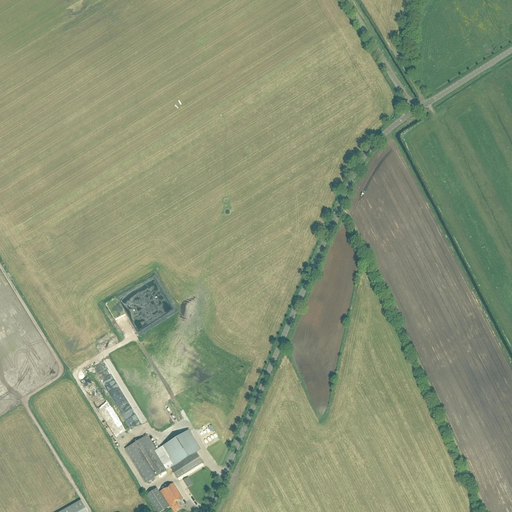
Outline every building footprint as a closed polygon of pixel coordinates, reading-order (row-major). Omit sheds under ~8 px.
[(101,371),(100,368),(102,367),(101,365),(93,369),(96,373),(101,371)] [(189,430),(156,450),(147,436),(125,449),(145,484),(201,450),(189,430)] [(196,453),(171,469),(177,479),(202,463),(196,453)] [(193,485),(188,478),(183,481),(187,489),(193,485)] [(173,482),(160,490),(174,511),(180,508),(175,501),(182,497),(173,482)] [(159,492),(157,490),(155,492),(147,497),(156,511),(161,511),(168,508),(159,492)] [(86,511),(81,501),(61,511),(86,511)]
